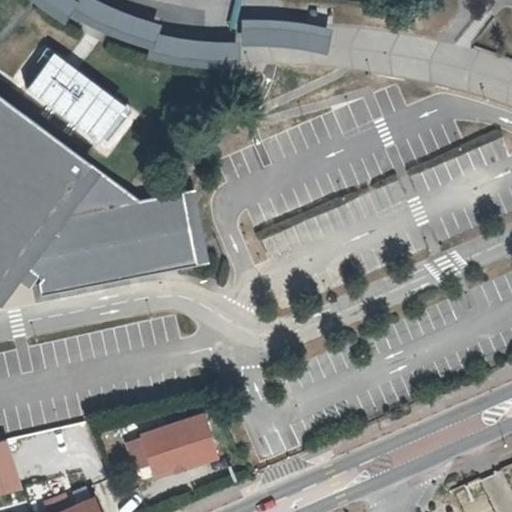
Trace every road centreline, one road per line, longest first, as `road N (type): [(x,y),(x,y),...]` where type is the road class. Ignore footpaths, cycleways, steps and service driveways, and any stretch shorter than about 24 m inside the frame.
road 1 (unclassified): [(0,328),(170,297),(202,303),(261,335),(298,329),(511,241)]
road 2 (primary): [(511,415),(290,511)]
